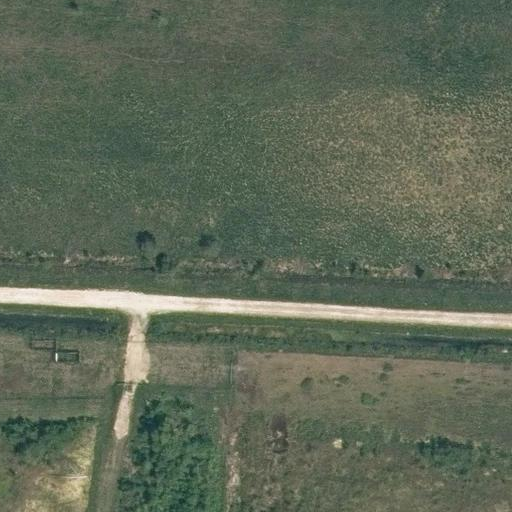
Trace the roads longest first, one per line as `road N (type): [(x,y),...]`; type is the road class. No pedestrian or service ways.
road 1 (track): [(511,324),(0,296)]
road 2 (track): [(138,304),(105,511)]
